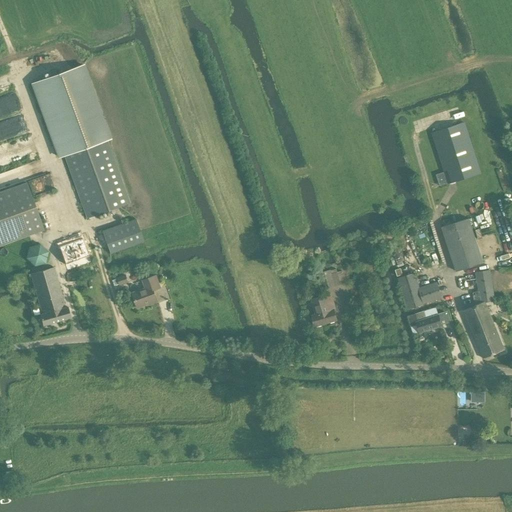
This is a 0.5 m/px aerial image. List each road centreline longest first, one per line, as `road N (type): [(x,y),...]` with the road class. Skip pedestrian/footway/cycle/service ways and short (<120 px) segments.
road 1 (tertiary): [(0,348),(147,341),(310,364),(511,371)]
road 2 (track): [(73,229),(0,19)]
road 3 (track): [(511,60),(487,59),(355,100)]
